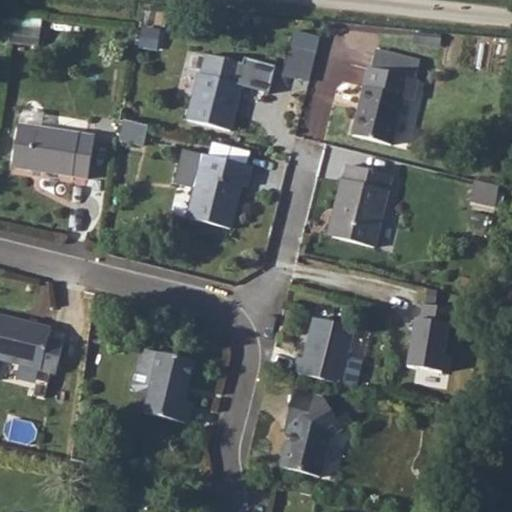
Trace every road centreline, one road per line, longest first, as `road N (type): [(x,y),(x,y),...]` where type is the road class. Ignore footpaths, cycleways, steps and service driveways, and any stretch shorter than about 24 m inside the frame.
road 1 (residential): [(0,251),(188,298),(239,326)]
road 2 (residential): [(239,326),(278,274),(307,147)]
road 3 (residential): [(317,0),(511,20)]
road 4 (residential): [(239,326),(247,371),(229,447),(238,511)]
